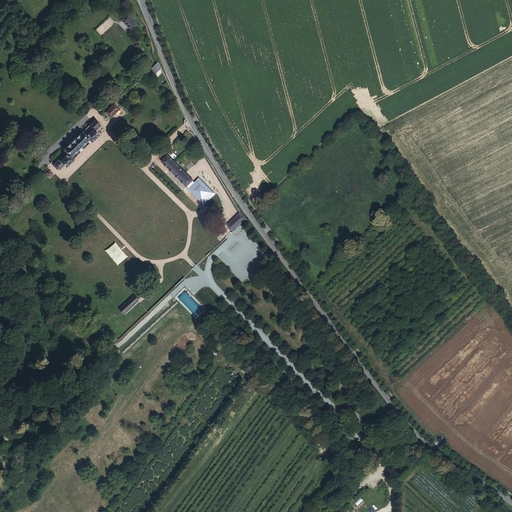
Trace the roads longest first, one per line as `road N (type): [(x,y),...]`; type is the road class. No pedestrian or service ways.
road 1 (tertiary): [(511,504),(418,437),(212,162),(181,108),(145,0)]
road 2 (track): [(418,437),(372,449),(316,511)]
